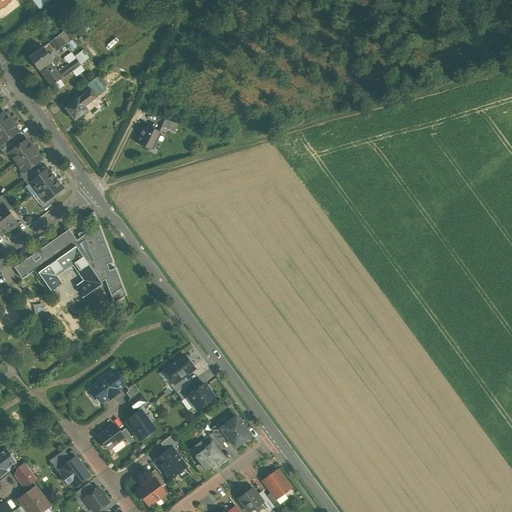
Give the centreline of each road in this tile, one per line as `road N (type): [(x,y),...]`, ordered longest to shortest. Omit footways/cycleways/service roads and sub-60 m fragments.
road 1 (track): [(93,190),(511,61)]
road 2 (tertiary): [(93,190),(278,438)]
road 3 (tertiary): [(17,81),(93,190)]
road 4 (residential): [(278,438),(177,511)]
